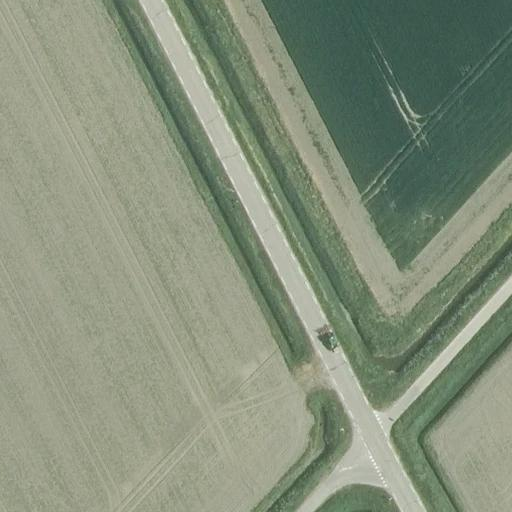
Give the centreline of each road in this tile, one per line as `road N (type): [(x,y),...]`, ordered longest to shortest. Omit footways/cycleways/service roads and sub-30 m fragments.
road 1 (tertiary): [(369,434),(149,0)]
road 2 (unclassified): [(369,434),(511,279)]
